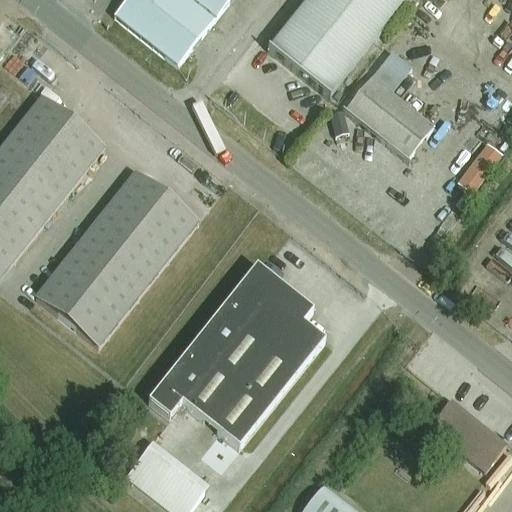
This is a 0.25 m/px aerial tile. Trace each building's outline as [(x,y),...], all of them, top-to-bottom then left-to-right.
[(184,0),(131,0),(115,21),(178,72),(216,25),(184,0)] [(184,0),(216,25),(235,0),(184,0)] [(268,56),(299,81),(329,105),(330,104),(329,103),(411,0),(313,0),(269,56),(268,55),(268,56)] [(430,0),(426,6),(461,32),(471,18),(474,20),(488,0),(430,0)] [(495,0),(483,17),(493,24),(510,0),(495,0)] [(511,3),(497,27),(503,36),(511,30),(511,3)] [(477,19),(459,51),(471,57),(489,25),(477,19)] [(397,50),(427,74),(448,48),(418,24),(397,50)] [(471,59),(482,67),(503,39),(492,31),(471,59)] [(509,60),(511,55),(511,34),(499,53),(509,60)] [(431,81),(442,90),(464,63),(453,54),(431,81)] [(407,168),(434,135),(392,101),(412,76),(391,59),(345,117),(407,168)] [(478,103),(486,111),(503,95),(495,86),(478,103)] [(511,101),(507,98),(498,113),(511,122),(511,123),(507,131),(511,133),(511,101)] [(105,152),(42,102),(0,155),(0,284),(14,267),(25,276),(44,251),(33,243),(105,152)] [(480,137),(505,154),(511,142),(511,140),(489,125),(480,137)] [(404,185),(414,174),(379,145),(370,157),(404,185)] [(460,162),(432,199),(449,212),(477,174),(460,162)] [(353,173),(345,186),(376,207),(384,194),(353,173)] [(98,354),(198,229),(136,177),(36,303),(98,354)] [(390,200),(379,213),(383,217),(375,227),(395,244),(415,222),(390,200)] [(233,360),(189,416),(238,456),(325,348),(303,330),(313,318),(256,273),(205,337),(233,360)] [(205,337),(148,409),(170,425),(181,410),(189,416),(233,360),(205,337)] [(485,479),(506,452),(451,408),(430,434),(485,479)] [(130,482),(172,511),(198,511),(216,488),(157,445),(130,482)] [(358,511),(327,487),(306,511),(358,511)]
